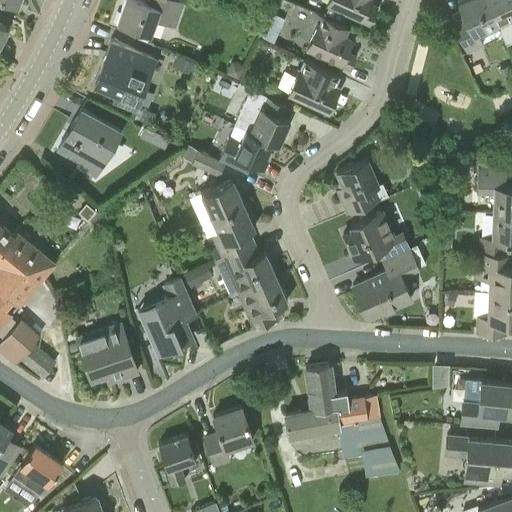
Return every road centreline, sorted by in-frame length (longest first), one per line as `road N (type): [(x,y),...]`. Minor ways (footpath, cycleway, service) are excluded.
road 1 (residential): [(335,340),(290,205),(293,182),(378,115),(418,0)]
road 2 (residential): [(123,421),(250,349),(280,338),(335,340)]
road 3 (residential): [(335,340),(511,354)]
road 4 (tertiary): [(0,130),(69,0)]
road 5 (residential): [(0,371),(49,404),(123,421)]
